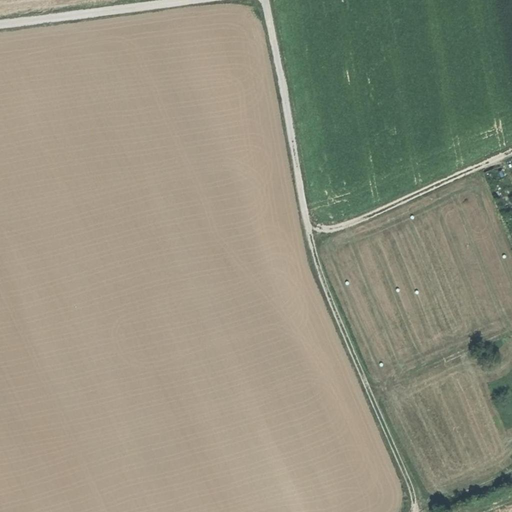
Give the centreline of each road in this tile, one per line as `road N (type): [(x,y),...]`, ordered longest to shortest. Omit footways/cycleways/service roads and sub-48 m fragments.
road 1 (track): [(416,511),(310,249),(267,0)]
road 2 (track): [(511,150),(343,227),(305,218)]
road 3 (track): [(163,0),(0,21)]
road 4 (track): [(511,333),(369,394)]
